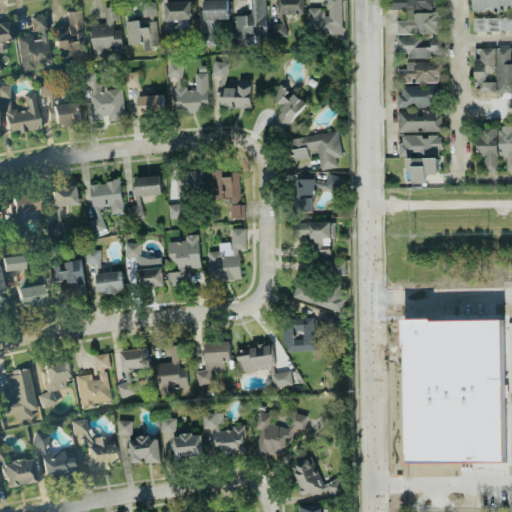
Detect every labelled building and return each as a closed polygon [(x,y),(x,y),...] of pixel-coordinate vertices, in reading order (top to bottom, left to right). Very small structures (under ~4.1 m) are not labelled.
[(227,0),(200,0),(201,46),(212,46),(211,21),(228,20),(227,0)] [(248,0),(249,15),(233,16),(234,42),(249,41),(249,36),(265,35),(264,0),(248,0)] [(278,0),(278,13),(303,14),(303,0),(278,0)] [(307,8),(307,34),(342,34),(341,0),(325,0),(325,8),(307,8)] [(385,0),(386,10),(431,9),(430,0),(385,0)] [(511,0),(472,0),(472,10),(511,9),(511,0)] [(165,2),(165,20),(177,20),(177,31),(187,30),(187,20),(192,20),(191,1),(165,2)] [(92,57),(105,57),(105,50),(120,49),(119,7),(104,8),(104,24),(90,24),(92,57)] [(124,21),(127,45),(141,43),(142,50),(158,49),(154,7),(145,8),(146,19),(124,21)] [(67,12),(68,28),(54,29),(57,64),(85,62),(81,11),(67,12)] [(396,21),(396,35),(439,33),(438,13),(413,13),(413,21),(396,21)] [(21,72),(36,71),(36,65),(50,64),(46,16),(31,17),(32,32),(40,32),(40,37),(18,39),(21,72)] [(473,32),(511,30),(511,18),(472,19),(473,32)] [(11,40),(9,23),(0,24),(0,50),(6,50),(5,41),(11,40)] [(407,59),(431,58),(431,53),(441,53),(441,37),(396,38),(396,53),(407,53),(407,59)] [(473,48),(474,93),(511,92),(511,63),(510,64),(509,48),(473,48)] [(167,61),(167,77),(182,77),(182,62),(167,61)] [(225,77),(228,64),(213,61),(210,74),(225,77)] [(405,63),(406,70),(397,70),(397,83),(439,82),(439,62),(405,63)] [(124,87),(139,86),(138,72),(123,73),(124,87)] [(194,73),(195,88),(174,89),(175,113),(208,112),(207,72),(194,73)] [(250,109),(251,80),(237,79),(237,88),(224,87),(224,77),(218,77),(218,97),(220,97),(220,108),(250,109)] [(54,105),(53,83),(39,83),(40,98),(47,97),(48,121),(56,121),(57,126),(80,125),(79,104),(54,105)] [(121,89),(104,90),(103,83),(89,84),(92,119),(108,118),(108,121),(124,119),(121,89)] [(35,93),(22,95),(24,110),(12,112),(8,85),(0,86),(0,96),(5,134),(40,130),(35,93)] [(307,105),(293,91),(290,94),(281,85),(270,96),(280,106),(274,112),(278,116),(271,123),(280,133),(307,105)] [(398,108),(439,107),(438,86),(397,87),(398,108)] [(164,113),(163,95),(137,96),(138,115),(164,113)] [(398,132),(441,131),(441,112),(417,112),(417,110),(397,111),(398,132)] [(511,127),(498,127),(498,154),(506,154),(506,171),(511,170),(511,127)] [(496,172),(497,128),(476,128),(475,172),(496,172)] [(341,157),(338,132),(290,138),(293,159),(318,156),(320,170),(336,168),(335,158),(341,157)] [(441,135),(400,136),(400,157),(441,157),(441,135)] [(405,171),(411,171),(411,183),(425,183),(426,174),(437,175),(438,159),(406,158),(405,171)] [(240,218),(239,175),(222,176),(222,169),(211,169),(212,204),(229,204),(229,219),(240,218)] [(186,218),(186,193),(202,193),(202,172),(177,172),(177,204),(168,204),(168,219),(186,218)] [(324,186),(338,191),(342,178),(329,173),(324,186)] [(161,194),(159,175),(134,178),(136,197),(161,194)] [(314,179),(295,178),(294,209),(313,210),(314,179)] [(89,184),(91,207),(109,205),(110,214),(122,213),(119,181),(89,184)] [(51,189),(55,222),(49,223),(51,234),(62,232),(59,207),(79,204),(77,186),(51,189)] [(39,210),(35,192),(6,199),(11,217),(39,210)] [(127,203),(131,220),(143,217),(139,200),(127,203)] [(331,223),(294,222),(293,237),(313,237),(312,256),(330,257),(331,223)] [(208,281),(240,280),(239,249),(245,249),(245,228),(230,229),(230,244),(220,244),(221,251),(208,251),(208,281)] [(199,268),(197,235),(184,236),(184,241),(167,242),(168,258),(176,257),(177,272),(170,273),(171,285),(185,285),(184,268),(199,268)] [(139,244),(125,244),(124,256),(139,257),(139,244)] [(85,264),(94,264),(94,273),(100,273),(99,250),(85,250),(85,264)] [(3,271),(24,270),(23,256),(2,258),(3,271)] [(162,268),(140,269),(139,258),(125,258),(125,270),(129,270),(130,288),(163,288),(162,268)] [(70,296),(84,294),(81,259),(62,261),(62,266),(49,267),(50,281),(68,280),(70,296)] [(96,273),(97,294),(123,293),(122,272),(96,273)] [(340,312),(346,295),(297,280),(292,298),(340,312)] [(46,303),(42,285),(16,289),(20,308),(46,303)] [(420,312),(401,313),(401,331),(405,331),(406,411),(422,411),(420,312)] [(284,352),(317,350),(316,317),(293,318),(293,327),(282,327),(284,352)] [(229,341),(202,343),(203,370),(196,371),(196,384),(211,384),(210,370),(224,369),(224,361),(229,361),(229,341)] [(396,377),(395,341),(387,341),(388,377),(396,377)] [(155,363),(156,387),(186,386),(183,344),(169,345),(170,362),(155,363)] [(291,385),(290,371),(275,373),(271,345),(236,350),(238,360),(239,371),(269,367),(272,387),(291,385)] [(120,351),(122,373),(127,373),(128,383),(118,384),(119,396),(137,394),(135,377),(133,377),(132,369),(149,367),(147,348),(120,351)] [(76,376),(81,410),(94,408),(93,404),(110,401),(105,368),(109,367),(107,353),(92,355),(95,373),(76,376)] [(40,407),(54,406),(53,391),(65,390),(64,381),(70,380),(68,362),(42,365),(46,394),(39,395),(40,407)] [(29,369),(8,372),(12,401),(3,402),(5,417),(15,416),(15,421),(31,419),(30,411),(35,411),(29,369)] [(250,449),(286,456),(291,428),(303,430),(306,415),(292,412),(289,428),(266,424),(268,413),(257,411),(250,449)] [(244,452),(243,428),(221,428),(220,413),(202,414),(202,428),(214,428),(214,440),(208,441),(208,453),(244,452)] [(175,418),(160,418),(160,434),(175,433),(175,418)] [(71,421),(72,435),(86,435),(86,420),(71,421)] [(159,462),(158,436),(132,438),(131,420),(116,421),(117,435),(128,435),(130,463),(143,462),(143,463),(159,462)] [(46,449),(48,435),(32,433),(31,447),(46,449)] [(115,444),(106,445),(105,437),(89,438),(89,434),(85,434),(87,471),(108,470),(108,463),(117,463),(115,444)] [(201,434),(173,435),(174,458),(202,457),(201,434)] [(511,437),(463,438),(464,451),(511,449),(511,437)] [(461,451),(461,438),(402,439),(402,451),(461,451)] [(40,456),(44,478),(76,473),(73,457),(64,458),(63,452),(40,456)] [(31,459),(1,464),(5,489),(36,483),(31,459)] [(300,497),(322,491),(314,459),(292,464),(300,497)] [(511,461),(464,461),(464,474),(511,473),(511,461)] [(402,463),(402,475),(462,474),(461,462),(402,463)] [(511,475),(464,477),(464,489),(511,487),(511,475)] [(461,489),(461,477),(403,478),(403,489),(461,489)] [(331,497),(344,490),(338,478),(325,484),(331,497)] [(511,499),(404,501),(403,511),(463,511),(511,511),(511,499)]
